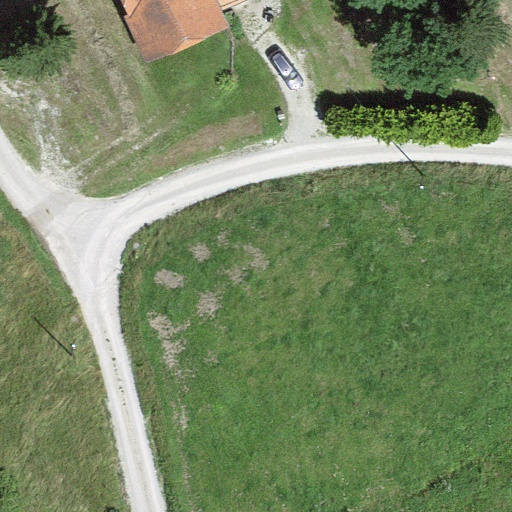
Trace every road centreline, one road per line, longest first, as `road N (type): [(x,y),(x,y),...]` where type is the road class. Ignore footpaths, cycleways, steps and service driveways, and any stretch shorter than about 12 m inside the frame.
road 1 (track): [(511,150),(363,136),(88,236)]
road 2 (track): [(156,511),(88,236)]
road 3 (track): [(88,236),(0,142)]
